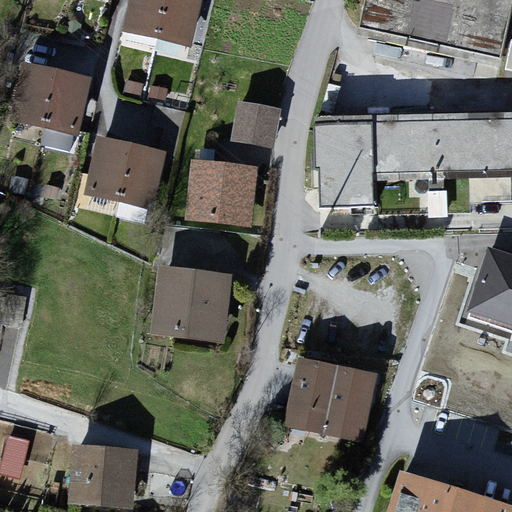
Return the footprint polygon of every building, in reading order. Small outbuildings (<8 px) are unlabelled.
[(156,37),(163,0),(129,0),(123,30),(156,37)] [(163,0),(156,37),(190,45),(199,0),(163,0)] [(501,0),(362,0),(356,29),(489,58),(501,0)] [(45,125),(55,74),(26,68),(16,120),(45,125)] [(55,74),(45,125),(77,132),(87,81),(55,74)] [(141,84),(127,81),(124,92),(139,95),(141,84)] [(167,89),(150,86),(148,95),(165,98),(167,89)] [(244,105),(238,138),(269,143),(274,109),(244,105)] [(511,115),(368,120),(369,168),(370,177),(511,172),(511,115)] [(317,169),(369,168),(368,120),(316,122),(317,169)] [(164,129),(160,149),(171,152),(175,131),(164,129)] [(118,201),(128,144),(100,139),(89,196),(118,201)] [(128,144),(118,201),(150,207),(160,149),(128,144)] [(198,164),(192,220),(252,227),(258,171),(198,164)] [(369,168),(317,169),(319,214),(371,212),(370,177),(369,168)] [(45,186),(43,197),(55,199),(56,188),(45,186)] [(511,257),(494,252),(473,314),(511,327),(511,257)] [(158,270),(150,334),(218,342),(226,278),(158,270)] [(366,374),(301,363),(290,425),(355,436),(366,374)] [(2,473),(24,476),(29,437),(8,434),(2,473)] [(84,448),(80,509),(126,511),(130,450),(84,448)] [(400,475),(388,511),(501,511),(504,506),(400,475)]
